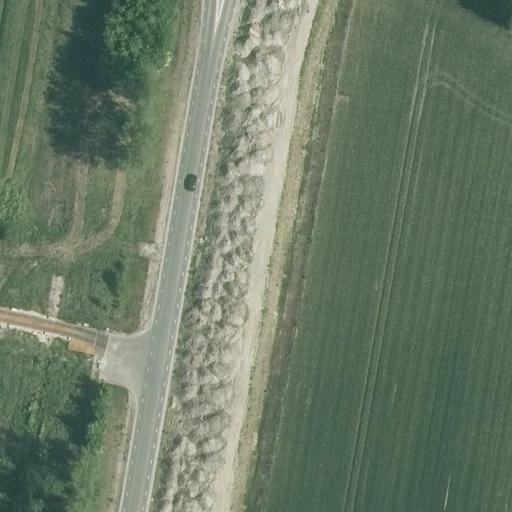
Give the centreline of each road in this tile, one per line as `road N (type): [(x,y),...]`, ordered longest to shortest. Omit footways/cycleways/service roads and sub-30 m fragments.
road 1 (tertiary): [(131,511),(219,0)]
road 2 (track): [(21,511),(103,0)]
